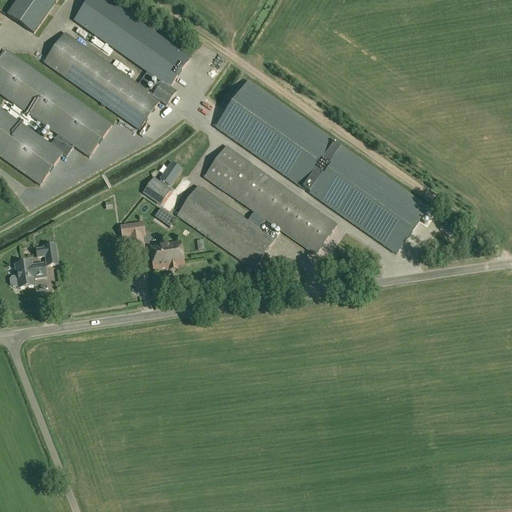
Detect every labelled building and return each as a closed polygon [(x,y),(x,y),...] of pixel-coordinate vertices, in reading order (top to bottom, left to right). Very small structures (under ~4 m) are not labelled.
[(34,35),(58,0),(18,0),(7,16),(34,35)] [(45,65),(140,132),(160,103),(167,107),(176,93),(170,89),(190,60),(105,0),(90,0),(75,23),(147,74),(138,87),(66,36),(45,65)] [(5,51),(0,58),(0,96),(57,136),(73,148),(89,159),(112,126),(5,51)] [(248,84),(216,129),(397,255),(429,210),(248,84)] [(51,145),(0,109),(0,158),(40,187),(62,155),(50,146),(51,145)] [(57,136),(51,145),(50,146),(62,155),(66,158),(73,148),(57,136)] [(205,179),(216,187),(220,181),(232,189),(248,164),(226,148),(205,179)] [(337,226),(248,164),(232,189),(228,195),(315,258),(337,226)] [(170,192),(153,180),(143,193),(160,205),(170,192)] [(255,271),(275,242),(198,188),(177,217),(255,271)] [(162,211),(157,218),(171,228),(176,221),(162,211)] [(143,238),(146,237),(144,224),(121,227),(123,241),(130,240),(131,252),(145,250),(143,238)] [(171,265),(184,263),(181,244),(151,248),(155,270),(172,268),(171,265)] [(44,249),(36,250),(37,258),(45,257),(47,268),(58,266),(55,245),(44,247),(44,249)] [(20,290),(36,288),(35,280),(47,279),(45,266),(33,267),(33,264),(16,267),(18,278),(13,278),(11,281),(12,286),(14,288),(19,288),(20,290)]
